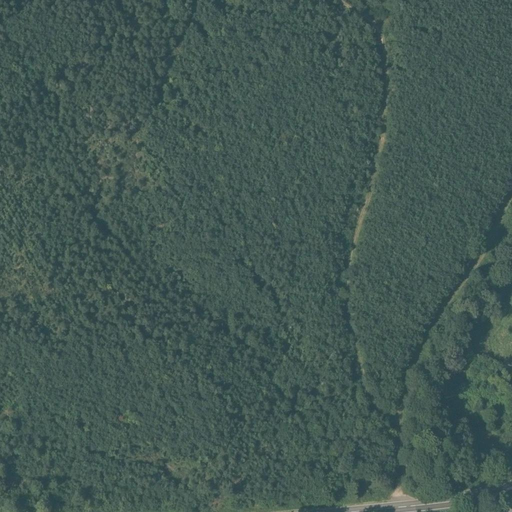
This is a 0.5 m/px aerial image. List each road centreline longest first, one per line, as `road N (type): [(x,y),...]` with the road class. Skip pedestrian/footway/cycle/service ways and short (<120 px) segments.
road 1 (track): [(399,508),(401,402),(413,358),(511,193)]
road 2 (secondary): [(511,480),(452,502),(363,511)]
